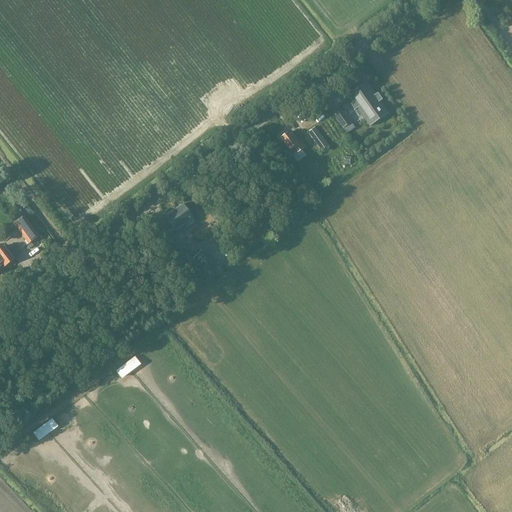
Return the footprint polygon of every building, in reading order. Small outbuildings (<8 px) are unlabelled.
[(186,82),(199,100),(215,88),(202,71),(186,82)] [(367,80),(349,94),(353,100),(351,102),(356,108),(358,107),(367,118),(385,104),(381,98),(383,97),(378,90),(376,92),(367,80)] [(317,101),(305,110),(311,119),(323,110),(317,101)] [(334,114),(343,127),(351,121),(342,108),(334,114)] [(314,127),(307,132),(319,150),(326,145),(314,127)] [(287,150),(283,154),(288,160),(302,149),(291,133),(289,134),(287,132),(279,138),(287,150)] [(182,204),(164,217),(175,232),(192,219),(182,204)] [(23,216),(12,224),(27,245),(38,237),(23,216)] [(0,268),(2,267),(3,267),(13,260),(3,246),(0,248),(0,268)] [(201,269),(211,259),(201,250),(192,259),(201,269)]
